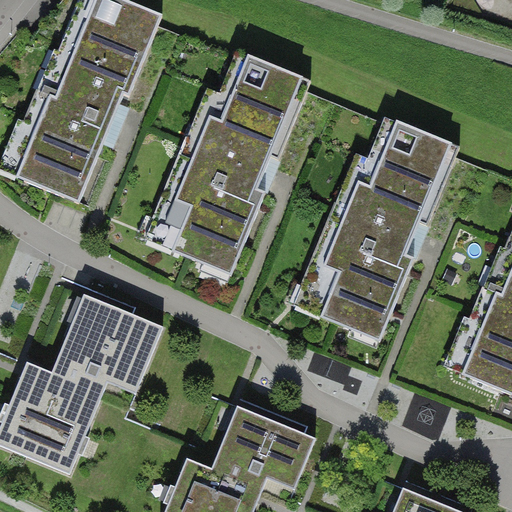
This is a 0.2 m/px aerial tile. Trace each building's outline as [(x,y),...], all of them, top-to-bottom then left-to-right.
[(94,0),(93,0),(14,191),(77,217),(115,125),(156,25),(94,0)] [(307,68),(238,40),(155,241),(224,269),(264,173),(307,68)] [(459,140),(389,110),(309,298),(379,327),(415,242),(459,140)] [(511,241),(457,368),(511,391),(511,241)] [(28,362),(0,431),(0,450),(74,481),(113,386),(134,395),(160,332),(89,303),(61,372),(60,375),(28,362)] [(186,451),(160,511),(256,511),(260,505),(271,477),(290,485),(312,432),(236,400),(211,462),(186,451)] [(362,511),(360,511),(359,511),(476,511),(477,509),(409,480),(395,511),(362,511)]
